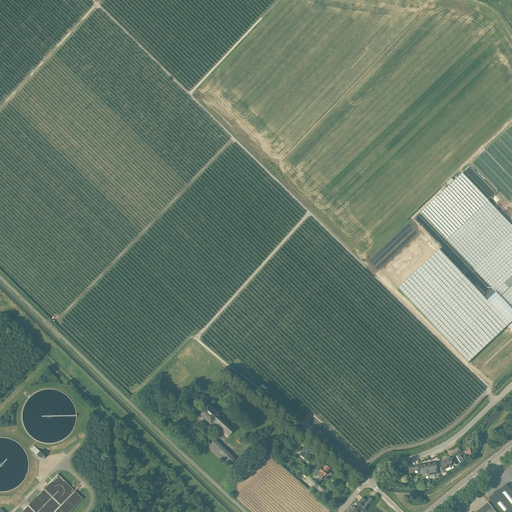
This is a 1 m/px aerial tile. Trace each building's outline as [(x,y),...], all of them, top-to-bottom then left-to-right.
[(421,212),(496,292),(511,308),(511,225),(462,173),(421,212)] [(439,248),(398,288),(468,362),(511,320),(511,308),(496,292),(488,299),(439,248)] [(207,403),(198,413),(210,424),(211,423),(227,438),(236,427),(220,412),(218,410),(216,412),(207,403)] [(207,448),(228,467),(235,458),(214,439),(207,448)] [(36,455),(40,451),(33,445),(30,448),(36,455)] [(45,456),(40,451),(36,455),(42,460),(45,456)] [(440,462),(444,470),(453,465),(454,466),(458,464),(453,457),(447,460),(446,459),(440,462)] [(436,462),(427,464),(429,475),(438,474),(436,462)] [(317,468),(313,474),(316,477),(316,476),(317,475),(322,479),(331,468),(326,464),(320,471),(317,468)] [(429,475),(427,464),(413,467),(413,470),(419,469),(420,477),(429,475)] [(69,511),(83,499),(58,474),(21,511),(69,511)] [(497,491),(488,498),(492,502),(499,511),(511,511),(511,491),(506,484),(497,491)] [(353,505),(349,511),(350,511),(357,511),(363,505),(365,507),(368,502),(363,498),(359,502),(355,507),(353,505)] [(496,511),(489,503),(488,502),(475,511),(496,511)]
